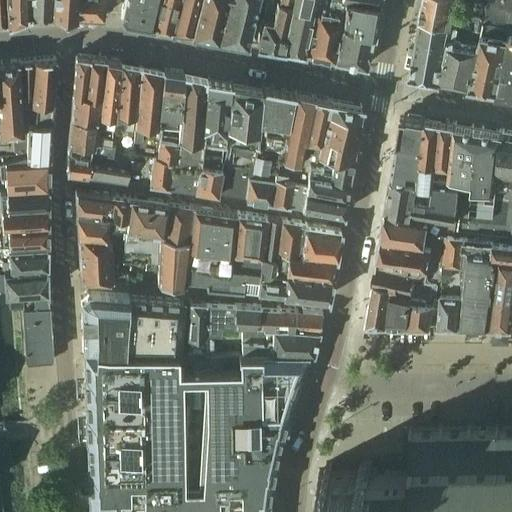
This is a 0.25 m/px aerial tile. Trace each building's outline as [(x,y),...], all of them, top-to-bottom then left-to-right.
[(30,13),(30,0),(0,0),(0,21),(8,21),(30,13)] [(52,12),(52,0),(30,0),(30,13),(52,12)] [(52,0),(52,12),(76,13),(77,0),(52,0)] [(103,15),(105,0),(77,0),(76,13),(103,15)] [(123,0),(121,12),(125,18),(136,20),(152,23),(157,0),(123,0)] [(172,27),(179,0),(157,0),(152,23),(172,27)] [(190,29),(198,0),(179,0),(172,27),(190,29)] [(215,34),(224,0),(198,0),(190,29),(215,34)] [(247,40),(255,5),(256,0),(224,0),(215,34),(247,40)] [(264,16),(257,42),(269,44),(283,46),(291,0),(277,0),(273,18),(264,16)] [(267,0),(264,16),(273,18),(277,0),(267,0)] [(291,0),(283,46),(285,46),(304,50),(314,0),(291,0)] [(334,57),(341,26),(346,0),(314,0),(304,50),(334,57)] [(372,33),(378,0),(377,0),(346,0),(341,26),(372,33)] [(456,24),(459,7),(425,0),(422,0),(418,18),(456,24)] [(468,0),(467,10),(474,13),(484,15),(486,0),(468,0)] [(486,0),(484,15),(484,20),(502,24),(505,25),(508,10),(504,9),(505,0),(486,0)] [(511,0),(505,0),(504,9),(508,10),(505,25),(502,24),(489,86),(511,89),(511,0)] [(474,13),(471,28),(481,30),(484,20),(484,15),(474,13)] [(461,36),(463,27),(462,27),(462,25),(456,24),(418,18),(413,49),(409,49),(406,60),(411,61),(411,63),(410,71),(409,71),(409,72),(411,73),(411,72),(419,73),(419,74),(420,74),(420,73),(424,74),(424,75),(425,75),(425,74),(433,76),(434,76),(438,77),(447,34),(461,36)] [(489,86),(502,24),(484,20),(481,30),(469,82),(469,83),(489,86)] [(366,64),(372,33),(341,26),(334,57),(366,64)] [(469,82),(481,30),(471,28),(463,27),(461,36),(447,34),(438,77),(440,77),(441,77),(445,78),(469,82)] [(71,107),(70,117),(99,119),(101,110),(106,57),(94,56),(76,54),(73,92),(71,107)] [(54,80),(56,56),(18,59),(17,60),(19,83),(54,80)] [(115,113),(121,60),(106,57),(101,110),(99,119),(99,124),(97,134),(104,135),(104,140),(111,141),(113,127),(114,121),(103,119),(104,112),(115,113)] [(0,158),(26,151),(26,149),(27,129),(27,121),(22,121),(19,83),(17,60),(0,60),(0,158)] [(158,123),(164,68),(121,60),(115,113),(114,121),(113,127),(136,130),(156,133),(158,123)] [(177,137),(184,71),(164,68),(158,123),(156,133),(158,134),(177,137)] [(200,128),(205,75),(184,71),(177,137),(201,140),(202,140),(202,129),(200,128)] [(198,171),(195,187),(218,191),(222,155),(225,138),(232,79),(230,79),(218,77),(207,75),(205,75),(200,128),(202,129),(202,140),(201,140),(199,162),(198,171)] [(256,144),(262,85),(232,79),(225,138),(233,139),(231,156),(222,155),(218,191),(246,195),(249,174),(256,144)] [(51,121),(54,80),(19,83),(22,121),(27,121),(51,121)] [(283,151),(295,91),(262,85),(256,144),(249,174),(264,177),(274,178),(275,173),(274,172),(279,150),(283,151)] [(306,180),(307,175),(310,160),(315,161),(317,149),(318,150),(323,132),(331,98),(295,91),(283,151),(279,150),(274,172),(275,173),(274,178),(271,199),(289,201),(293,178),(306,180)] [(357,126),(361,105),(361,104),(354,103),(331,98),(323,132),(355,139),(357,126)] [(425,117),(405,113),(401,113),(396,142),(391,176),(417,181),(417,179),(425,117)] [(68,137),(67,140),(91,143),(96,143),(96,138),(97,134),(99,124),(99,119),(70,117),(70,121),(68,137)] [(449,161),(454,122),(425,117),(417,179),(432,182),(434,167),(435,159),(449,161)] [(26,149),(26,151),(49,151),(50,151),(51,121),(27,121),(27,129),(26,149)] [(496,184),(502,130),(454,122),(449,161),(448,169),(447,184),(458,186),(485,188),(484,199),(495,200),(496,184)] [(129,178),(136,130),(113,127),(111,141),(104,140),(96,138),(96,143),(91,143),(87,171),(129,178)] [(154,160),(158,134),(156,133),(136,130),(129,178),(149,181),(152,160),(154,160)] [(511,131),(503,130),(502,130),(496,184),(511,185),(511,131)] [(348,177),(355,139),(323,132),(318,150),(317,149),(315,161),(327,163),(326,170),(329,170),(329,174),(348,177)] [(172,184),(177,137),(158,134),(154,160),(152,160),(149,181),(172,184)] [(198,171),(199,162),(201,140),(177,137),(172,184),(195,187),(198,171)] [(87,171),(91,143),(67,140),(66,151),(65,168),(87,171)] [(26,151),(0,158),(0,172),(4,172),(5,172),(6,180),(6,187),(49,184),(50,151),(49,151),(26,151)] [(305,187),(345,194),(348,177),(329,174),(329,170),(326,170),(327,163),(315,161),(310,160),(307,175),(306,180),(293,178),(289,201),(301,203),(305,187)] [(457,204),(458,186),(447,184),(448,169),(434,167),(432,182),(430,199),(445,202),(457,204)] [(261,197),(264,177),(249,174),(246,195),(261,197)] [(415,196),(417,181),(391,176),(385,207),(428,215),(455,219),(457,204),(445,202),(430,199),(415,196)] [(271,199),(274,178),(264,177),(261,197),(271,199)] [(6,187),(0,187),(0,188),(0,189),(1,204),(1,206),(48,203),(48,188),(49,185),(49,184),(6,187)] [(511,241),(511,185),(496,184),(495,200),(484,199),(485,188),(458,186),(457,204),(455,219),(453,234),(492,239),(511,241)] [(110,213),(112,194),(75,187),(76,210),(110,213)] [(343,212),(345,194),(305,187),(301,203),(343,212)] [(125,232),(129,197),(112,194),(110,213),(108,229),(125,232)] [(162,235),(168,203),(150,200),(129,197),(125,232),(125,234),(161,235),(162,235)] [(48,203),(1,206),(2,224),(48,221),(48,203)] [(190,238),(195,206),(168,203),(162,235),(161,235),(159,259),(157,281),(184,284),(190,238)] [(206,285),(210,247),(215,209),(195,206),(190,238),(184,284),(206,285)] [(427,223),(428,215),(385,207),(380,238),(424,245),(427,223)] [(233,250),(236,212),(215,209),(210,247),(233,250)] [(108,229),(110,213),(76,210),(78,232),(125,237),(125,234),(125,232),(108,229)] [(247,252),(251,214),(236,212),(233,250),(247,252)] [(263,253),(268,216),(251,214),(247,252),(262,254),(263,253)] [(277,250),(281,218),(268,216),(263,253),(276,255),(277,250)] [(302,252),(306,222),(281,218),(277,250),(302,253),(302,252)] [(48,221),(2,224),(3,243),(15,243),(15,247),(48,244),(48,225),(48,222),(48,221)] [(340,228),(306,222),(302,252),(336,257),(340,228)] [(123,250),(125,237),(78,232),(78,247),(112,249),(112,242),(118,243),(118,250),(123,250)] [(490,253),(492,239),(453,234),(445,233),(440,263),(465,266),(467,250),(490,253)] [(159,259),(161,235),(125,234),(125,237),(123,250),(123,259),(159,259)] [(377,256),(376,263),(415,273),(426,276),(431,246),(423,245),(380,238),(377,256)] [(511,241),(492,239),(490,253),(498,254),(511,255),(511,241)] [(47,265),(48,244),(15,247),(9,247),(10,264),(3,265),(4,268),(47,265)] [(113,272),(112,249),(78,247),(80,277),(128,280),(128,273),(113,272)] [(230,287),(233,250),(210,247),(206,285),(230,287)] [(244,289),(247,252),(233,250),(230,287),(244,289)] [(336,257),(302,252),(302,253),(277,250),(276,255),(263,253),(262,254),(261,266),(270,268),(332,276),(336,257)] [(489,325),(493,294),(498,254),(490,253),(467,250),(465,266),(463,291),(459,324),(489,325)] [(259,276),(261,266),(262,254),(247,252),(244,289),(258,290),(259,276)] [(511,319),(511,255),(498,254),(493,294),(489,325),(499,325),(511,325),(511,319)] [(415,273),(376,263),(373,281),(390,285),(412,290),(415,273)] [(47,289),(47,265),(4,268),(5,293),(7,293),(8,306),(19,305),(22,305),(49,303),(48,289),(47,289)] [(327,297),(332,276),(270,268),(261,266),(259,276),(258,290),(327,297)] [(411,298),(407,324),(416,324),(429,324),(433,301),(435,290),(437,281),(425,280),(426,276),(415,273),(412,290),(411,298)] [(387,324),(390,285),(373,281),(366,324),(387,324)] [(407,324),(411,298),(412,290),(390,285),(387,324),(407,324)] [(459,324),(463,291),(445,291),(435,290),(433,301),(429,324),(459,324)] [(144,319),(145,296),(89,291),(81,296),(83,347),(128,349),(129,319),(144,319)] [(186,349),(190,299),(145,296),(144,319),(129,319),(128,349),(186,349)] [(205,329),(206,300),(190,299),(186,349),(204,349),(205,329)] [(235,323),(236,302),(206,300),(205,329),(210,330),(235,331),(235,323)] [(258,324),(260,304),(236,302),(235,323),(242,323),(256,324),(258,324)] [(50,328),(49,303),(22,305),(24,330),(50,328)] [(278,324),(279,305),(260,304),(258,324),(278,324)] [(295,326),(297,307),(283,305),(279,305),(278,324),(295,326)] [(317,327),(322,309),(297,307),(295,326),(318,328),(317,327)] [(313,351),(318,328),(295,326),(278,324),(258,324),(256,324),(242,323),(242,338),(241,350),(306,351),(313,351)] [(52,360),(50,328),(24,330),(26,362),(52,360)] [(212,349),(214,339),(210,336),(210,330),(205,329),(204,349),(212,349)] [(299,369),(306,351),(241,350),(212,349),(204,349),(186,349),(128,349),(83,347),(85,372),(84,372),(85,395),(86,412),(85,412),(86,436),(87,436),(88,467),(87,467),(88,491),(89,491),(89,503),(141,503),(177,502),(177,505),(267,504),(270,480),(271,481),(275,458),(274,457),(279,433),(280,433),(286,411),(285,410),(291,391),(292,391),(300,369),(299,369)] [(511,511),(511,426),(412,428),(412,471),(365,471),(365,464),(358,464),(358,469),(332,469),(332,462),(326,463),(326,470),(319,470),(319,476),(326,476),(327,510),(320,510),(319,511),(376,511),(377,509),(411,508),(410,511),(511,511)] [(177,511),(177,505),(177,502),(141,503),(141,511),(177,511)]
